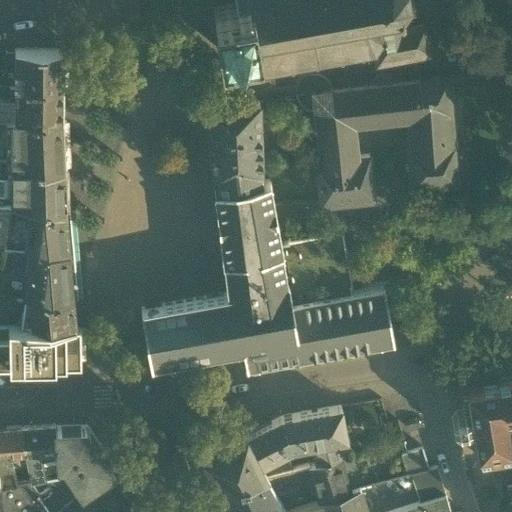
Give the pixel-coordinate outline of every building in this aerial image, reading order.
[(249,68),(250,72),(253,71),(253,67),(263,65),(264,69),(268,69),(268,64),(289,61),(289,65),(293,64),(293,60),(313,56),(314,60),(318,59),(317,55),(338,52),(339,56),(343,55),(342,51),(359,48),(360,52),(364,51),(363,49),(372,47),(374,49),(376,61),(430,51),(424,22),(407,25),(404,25),(402,13),(403,13),(402,10),(404,8),(402,6),(405,0),(234,0),(235,1),(212,5),(212,6),(220,45),(243,41),(248,68),(249,68)] [(14,60),(13,85),(62,85),(63,49),(15,48),(15,49),(15,51),(7,51),(6,59),(14,60)] [(419,80),(330,90),(316,108),(322,158),(345,156),(345,155),(356,155),(352,122),(407,115),(410,145),(408,146),(411,185),(413,185),(457,182),(448,73),(419,78),(419,80)] [(62,119),(62,85),(13,85),(0,84),(0,118),(7,118),(14,118),(62,119)] [(314,92),(316,108),(330,90),(314,92)] [(207,101),(208,132),(261,130),(259,100),(207,101)] [(64,168),(62,119),(14,118),(14,138),(7,138),(7,168),(64,168)] [(211,153),(214,175),(262,170),(262,165),(261,130),(208,132),(211,153)] [(315,159),(320,204),(374,198),(369,154),(356,155),(345,155),(345,156),(322,158),(315,159)] [(66,211),(64,168),(7,168),(0,168),(0,201),(6,201),(66,211)] [(214,189),(217,216),(274,206),(270,179),(262,180),(261,170),(213,175),(213,176),(215,189),(214,189)] [(0,201),(0,218),(4,219),(2,232),(0,231),(0,253),(17,257),(19,243),(69,251),(66,211),(6,201),(0,201)] [(277,218),(274,206),(217,216),(219,229),(277,218)] [(363,289),(351,291),(292,302),(281,242),(277,218),(219,229),(223,261),(225,273),(227,292),(223,293),(232,348),(243,346),(246,367),(394,340),(384,285),(363,289)] [(287,241),(281,242),(292,302),(351,291),(350,285),(352,284),(342,229),(287,239),(287,241)] [(0,287),(73,299),(70,263),(69,251),(19,243),(17,257),(0,253),(0,287)] [(0,287),(0,320),(12,320),(74,325),(76,325),(73,299),(0,287)] [(216,351),(232,348),(223,293),(206,296),(216,351)] [(204,353),(216,351),(206,296),(161,304),(171,359),(204,353)] [(151,363),(171,359),(161,304),(141,307),(142,314),(151,363)] [(74,338),(74,325),(12,320),(0,320),(0,359),(64,359),(63,338),(74,338)] [(473,419),(476,434),(490,432),(486,407),(496,392),(511,390),(511,377),(466,385),(467,387),(472,416),(474,416),(474,419),(473,419)] [(490,432),(476,434),(477,440),(461,442),(463,454),(482,511),(511,511),(511,390),(496,392),(486,407),(490,432)] [(203,456),(220,488),(267,474),(291,467),(286,449),(291,446),(311,443),(316,461),(339,454),(334,439),(345,437),(340,406),(281,416),(271,421),(246,434),(203,456)] [(453,425),(458,429),(469,427),(473,419),(474,419),(474,416),(472,416),(464,410),(456,411),(452,417),(453,425)] [(458,429),(461,442),(477,440),(476,434),(473,419),(469,427),(458,429)] [(55,425),(21,427),(27,459),(31,481),(45,479),(41,462),(49,461),(48,457),(54,455),(58,455),(55,426),(55,425)] [(85,425),(55,426),(58,455),(58,459),(59,476),(45,479),(50,486),(39,493),(51,511),(56,511),(62,507),(82,488),(114,467),(85,425)] [(21,427),(0,429),(0,479),(2,487),(18,484),(13,460),(23,458),(23,459),(27,459),(21,427)] [(400,454),(406,474),(411,473),(429,468),(423,448),(400,454)] [(316,461),(309,463),(318,492),(320,499),(351,489),(339,454),(316,461)] [(314,493),(318,492),(309,463),(291,467),(267,474),(278,494),(300,487),(299,482),(307,480),(314,493)] [(411,473),(419,501),(445,492),(436,466),(429,468),(411,473)] [(220,488),(232,511),(282,511),(287,511),(278,494),(267,474),(220,488)] [(0,511),(51,511),(39,493),(31,481),(18,484),(2,487),(0,479),(0,511)] [(367,511),(359,486),(351,489),(320,499),(312,502),(287,511),(282,511),(367,511)] [(450,511),(445,492),(419,501),(385,511),(450,511)]
